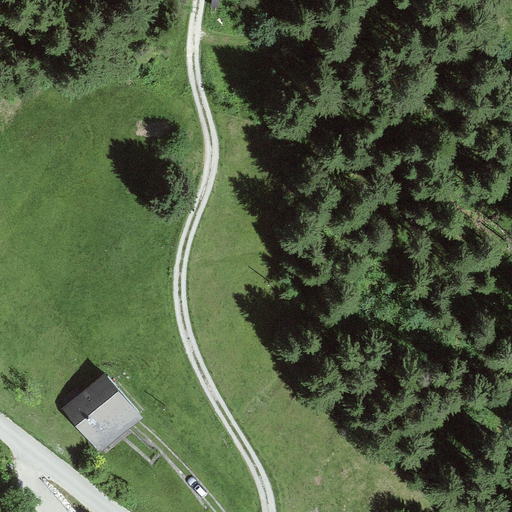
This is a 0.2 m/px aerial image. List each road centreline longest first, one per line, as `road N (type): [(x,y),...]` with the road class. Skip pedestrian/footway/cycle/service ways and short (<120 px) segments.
road 1 (track): [(269,511),(255,465),(202,374),(182,318),(180,268),(212,154),(193,62),(199,0)]
road 2 (unclassified): [(113,511),(0,425)]
